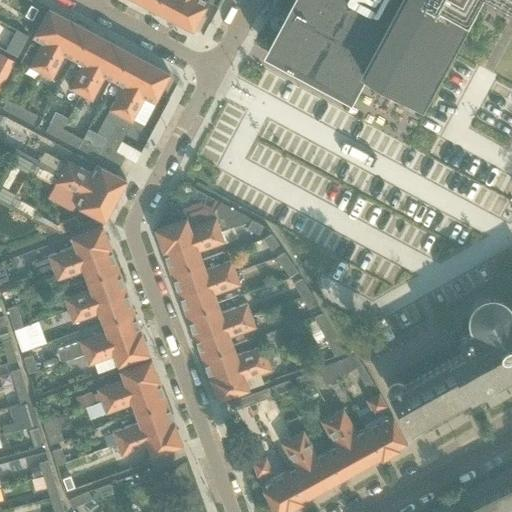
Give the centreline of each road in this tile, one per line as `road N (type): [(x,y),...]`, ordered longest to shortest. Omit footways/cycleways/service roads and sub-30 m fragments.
road 1 (residential): [(214,70),(130,232),(232,511)]
road 2 (tertiary): [(369,511),(511,435)]
road 3 (residential): [(214,70),(80,0)]
